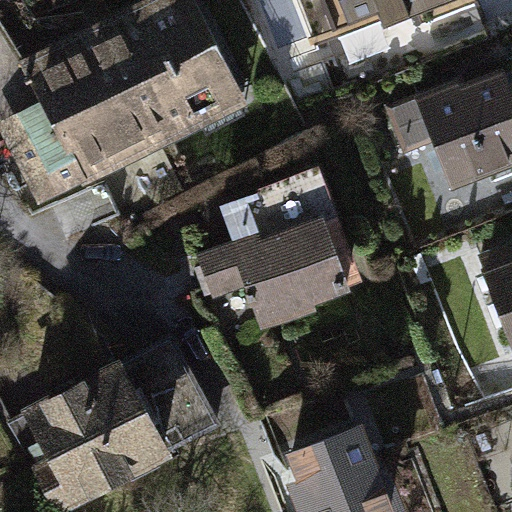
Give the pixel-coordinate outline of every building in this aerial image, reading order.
[(51,116),(11,136),(42,195),(87,172),(87,171),(238,94),(239,96),(246,92),(242,84),(240,86),(196,0),(156,0),(95,33),(97,36),(26,69),(30,75),(25,78),(27,82),(31,80),(51,116)] [(299,0),(250,0),(269,51),(312,36),(299,0)] [(321,0),(337,37),(381,20),(384,27),(418,13),(422,23),(478,0),(477,0),(321,0)] [(463,77),(417,95),(433,137),(452,184),(489,169),(493,178),(511,170),(511,91),(503,70),(466,84),(463,77)] [(433,137),(417,95),(389,106),(406,148),(433,137)] [(260,235),(201,257),(214,291),(246,280),(259,316),(347,284),(323,219),(326,217),(309,171),(264,187),(266,191),(226,205),(234,230),(255,222),(260,235)] [(511,256),(484,266),(511,337),(511,256)] [(170,336),(31,410),(48,443),(38,448),(46,465),(41,467),(60,505),(217,423),(170,336)] [(358,427),(292,453),(315,511),(383,511),(390,510),(358,427)]
